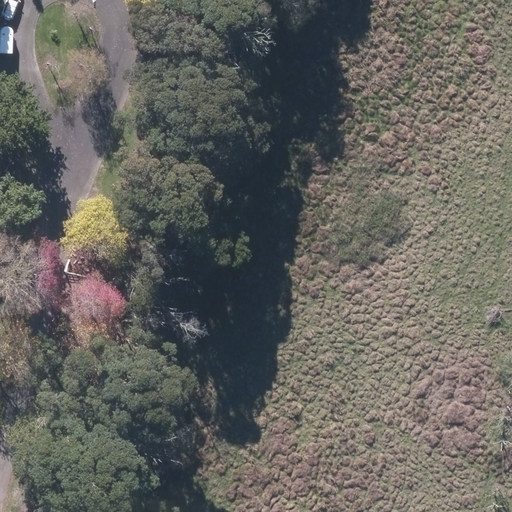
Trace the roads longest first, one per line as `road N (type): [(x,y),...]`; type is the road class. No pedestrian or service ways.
road 1 (track): [(0,501),(109,35),(92,0)]
road 2 (track): [(33,0),(19,31),(23,70),(63,171)]
